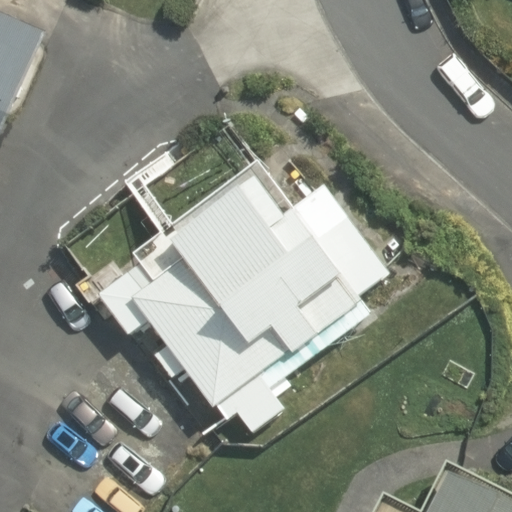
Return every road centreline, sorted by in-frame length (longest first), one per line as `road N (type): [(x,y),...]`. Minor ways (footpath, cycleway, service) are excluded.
road 1 (unknown): [(374,0),(98,139),(43,185),(0,242)]
road 2 (residential): [(511,159),(412,57),(376,0)]
